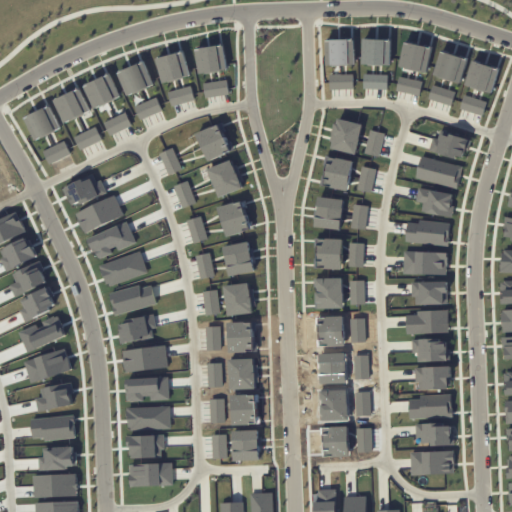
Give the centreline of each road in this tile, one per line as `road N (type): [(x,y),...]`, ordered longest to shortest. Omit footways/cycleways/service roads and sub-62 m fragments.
road 1 (residential): [(511,41),(421,12),(246,11),(113,40),(0,96)]
road 2 (residential): [(408,116),(381,232),(384,462),(418,494),(483,495)]
road 3 (residential): [(140,135),(186,286),(197,468),(174,502),(104,510)]
road 4 (residential): [(511,104),(476,234),(483,511)]
road 5 (residential): [(104,511),(98,384),(85,310),(35,181),(0,126)]
road 6 (residential): [(292,511),(282,193)]
road 7 (residential): [(35,181),(140,135),(251,113)]
road 8 (residential): [(306,109),(385,110),(511,146)]
road 9 (residential): [(282,193),(306,130),(308,9)]
road 10 (residential): [(246,11),(251,113),(282,193)]
